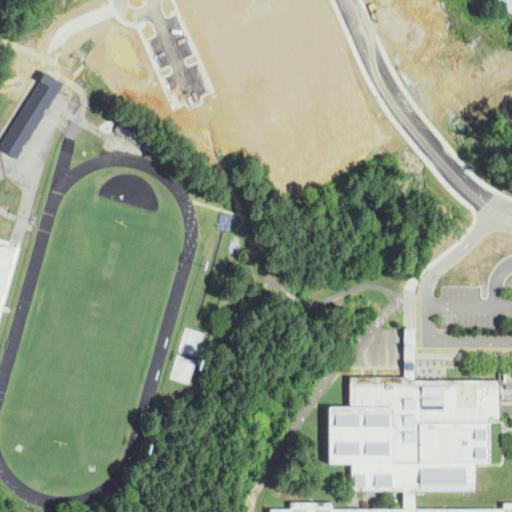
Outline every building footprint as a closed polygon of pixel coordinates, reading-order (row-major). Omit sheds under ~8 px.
[(511,0),(490,0),(490,2),(511,11),(511,0)] [(17,159),(0,148),(0,143),(45,72),(64,84),(17,159)] [(137,144),(114,130),(122,117),(145,132),(137,144)] [(156,154),(146,147),(155,134),(165,140),(156,154)] [(229,230),(217,226),(220,213),(233,217),(229,230)] [(0,321),(16,249),(0,245),(0,321)] [(203,331),(185,327),(179,351),(197,355),(203,331)] [(270,511),(270,509),(290,509),(290,502),(333,502),(333,508),(403,508),(403,492),(351,492),(351,463),(329,463),(329,405),(350,405),(350,377),(404,377),(404,330),(414,330),(414,381),(500,381),(500,419),(488,419),(488,422),(490,422),(490,462),(476,462),(476,491),(416,491),(416,509),(503,509),(503,503),(511,503),(511,511),(270,511)]
